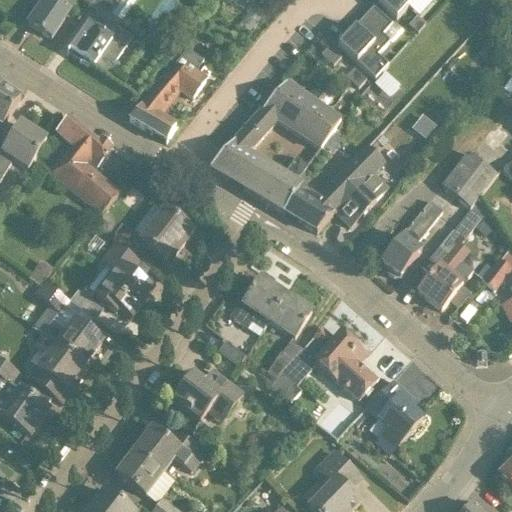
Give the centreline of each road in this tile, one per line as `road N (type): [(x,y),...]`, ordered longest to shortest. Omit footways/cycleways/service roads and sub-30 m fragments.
road 1 (residential): [(35,511),(254,220)]
road 2 (residential): [(496,405),(254,220)]
road 3 (residential): [(325,0),(182,169)]
road 4 (residential): [(182,169),(0,45)]
